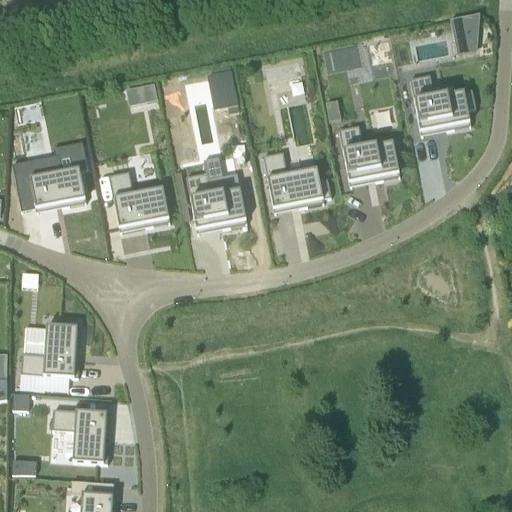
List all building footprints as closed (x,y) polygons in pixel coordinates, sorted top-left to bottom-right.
[(446,135),(470,131),(467,114),(475,113),(472,94),(434,102),(430,80),(410,84),(421,140),(423,140),(446,135)] [(156,84),(128,91),(132,109),(161,102),(156,84)] [(400,181),(393,146),(342,156),(349,191),(400,181)] [(73,170),(23,180),(30,215),(80,205),(73,170)] [(324,208),(317,172),(267,182),(274,218),(324,208)] [(131,176),(112,179),(116,196),(134,193),(131,176)] [(181,176),(175,178),(184,224),(190,223),(181,176)] [(166,227),(159,191),(108,201),(115,237),(166,227)] [(247,228),(240,193),(189,203),(196,238),(247,228)] [(46,329),(42,381),(79,383),(82,331),(46,329)] [(29,399),(12,398),(12,415),(28,416),(29,399)] [(108,418),(76,416),(52,415),(50,436),(74,438),(72,468),(104,470),(108,418)] [(116,511),(117,503),(81,501),(80,511),(116,511)]
